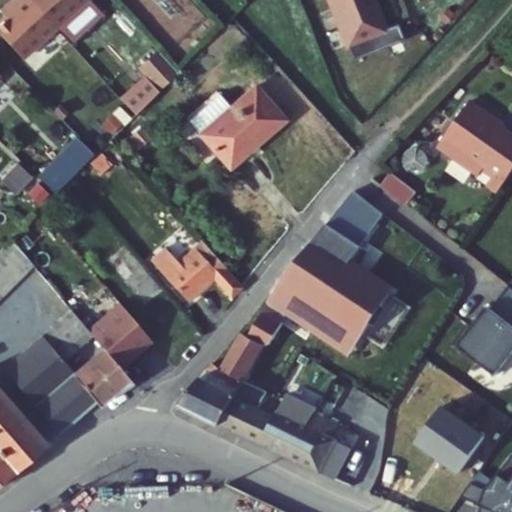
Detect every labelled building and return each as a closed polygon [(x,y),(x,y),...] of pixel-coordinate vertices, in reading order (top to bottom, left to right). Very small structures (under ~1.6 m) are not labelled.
[(8,0),(5,0),(0,5),(0,11),(3,15),(14,5),(8,0)] [(8,0),(14,5),(3,15),(0,17),(0,34),(19,55),(52,25),(29,0),(8,0)] [(29,0),(52,25),(79,0),(29,0)] [(403,33),(397,16),(384,22),(375,0),(332,0),(353,52),(403,33)] [(155,86),(173,68),(152,48),(134,65),(155,86)] [(285,115),(252,77),(223,102),(213,91),(182,118),(224,167),(285,115)] [(503,126),(502,119),(467,97),(437,143),(479,171),(482,165),(493,172),(503,179),(511,165),(511,129),(511,131),(503,126)] [(30,171),(16,158),(0,174),(0,177),(13,189),(30,171)] [(498,187),(503,179),(493,172),(487,180),(498,187)] [(256,316),(246,313),(218,358),(244,371),(297,293),(311,271),(361,310),(381,287),(339,256),(351,237),(324,216),(264,289),(256,316)] [(241,270),(227,255),(203,228),(179,249),(167,235),(153,248),(189,289),(215,266),(229,281),(241,270)] [(16,232),(0,248),(0,299),(38,258),(31,250),(16,232)] [(166,282),(127,235),(108,251),(146,298),(166,282)] [(345,329),(361,310),(311,271),(297,293),(345,329)] [(490,301),(511,317),(511,279),(509,277),(490,301)] [(90,321),(120,356),(140,339),(138,336),(149,327),(122,294),(90,321)] [(71,298),(39,327),(2,360),(62,427),(99,396),(101,398),(133,372),(120,356),(90,321),(71,298)] [(511,317),(490,301),(487,298),(471,318),(467,316),(452,335),(495,367),(511,345),(511,317)] [(213,378),(196,370),(174,394),(214,415),(233,388),(243,373),(244,371),(218,358),(209,353),(204,360),(219,368),(213,378)] [(233,388),(214,415),(256,437),(271,409),(270,409),(257,402),(266,384),(243,373),(233,388)] [(271,409),(256,437),(326,473),(343,443),(330,436),(331,434),(325,431),(332,419),(308,406),(311,402),(283,386),(274,403),(273,403),(270,409),(271,409)] [(0,393),(0,479),(43,443),(0,393)] [(416,434),(459,465),(485,429),(442,398),(416,434)] [(481,498),(475,511),(511,511),(511,448),(486,481),(470,475),(460,489),(481,498)]
